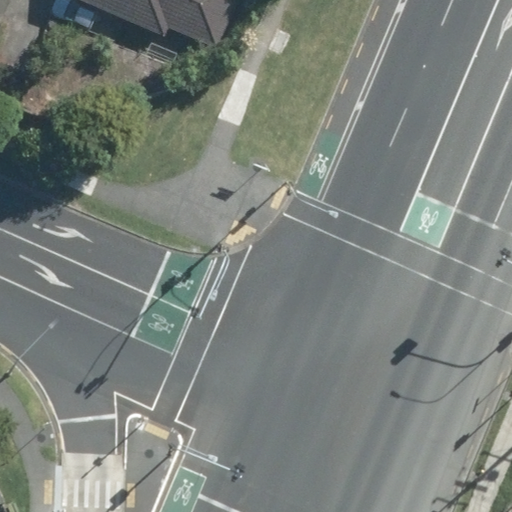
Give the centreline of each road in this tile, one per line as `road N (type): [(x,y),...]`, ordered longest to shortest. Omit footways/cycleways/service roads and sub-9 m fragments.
road 1 (primary): [(308,381),(469,0)]
road 2 (residential): [(34,261),(308,381)]
road 3 (primary): [(86,511),(86,417),(34,261)]
road 4 (unknown): [(66,0),(15,154)]
road 5 (primary): [(256,511),(308,381)]
